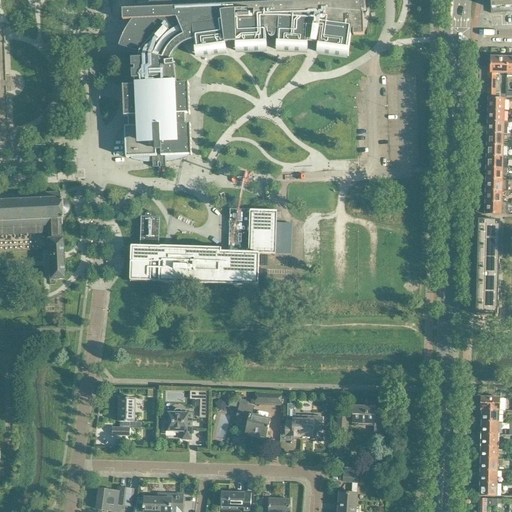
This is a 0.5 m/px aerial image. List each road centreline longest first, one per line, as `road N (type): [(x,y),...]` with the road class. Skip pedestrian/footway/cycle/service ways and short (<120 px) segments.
road 1 (tertiary): [(440,511),(453,34)]
road 2 (residential): [(212,469),(76,464)]
road 3 (residential): [(315,511),(312,479),(301,472),(212,469)]
road 4 (residential): [(76,464),(94,333)]
